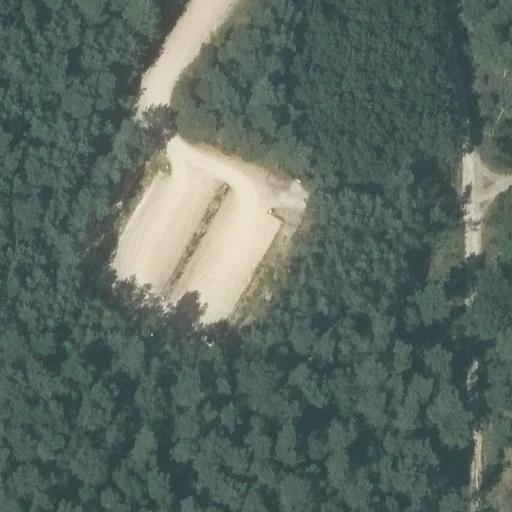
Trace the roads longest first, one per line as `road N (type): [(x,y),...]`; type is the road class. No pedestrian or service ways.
road 1 (track): [(144,115),(116,128),(49,279),(0,341)]
road 2 (track): [(478,511),(474,264)]
